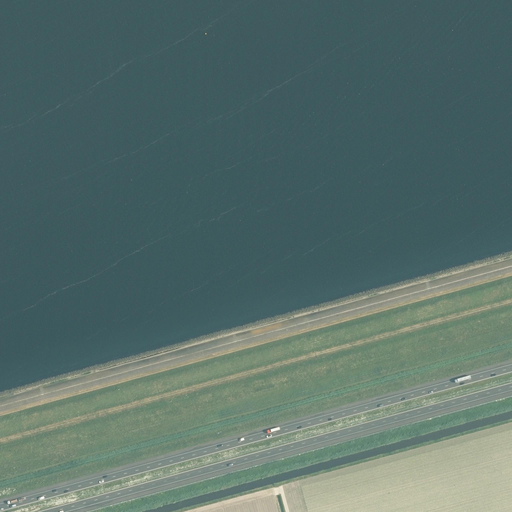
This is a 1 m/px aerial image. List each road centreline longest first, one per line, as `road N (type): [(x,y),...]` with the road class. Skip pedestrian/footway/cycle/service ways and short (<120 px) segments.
road 1 (track): [(0,438),(511,299)]
road 2 (motorway): [(511,367),(0,506)]
road 3 (motorway): [(48,511),(511,385)]
